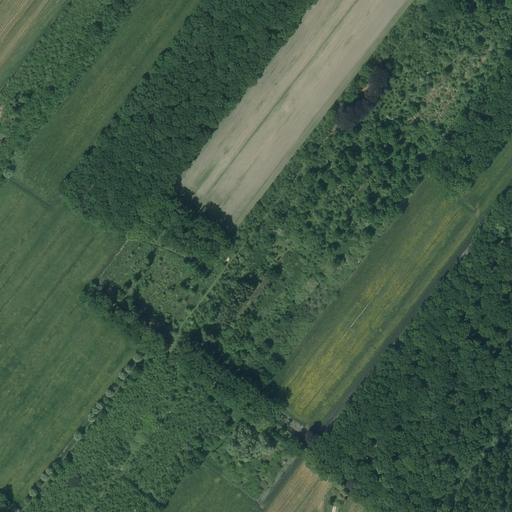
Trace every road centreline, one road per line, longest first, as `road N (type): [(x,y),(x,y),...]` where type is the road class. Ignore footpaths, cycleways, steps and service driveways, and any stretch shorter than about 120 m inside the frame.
road 1 (track): [(173,344),(425,11),(511,6)]
road 2 (track): [(23,511),(159,335),(173,344),(171,360),(278,439),(303,447)]
road 3 (track): [(511,274),(355,472)]
